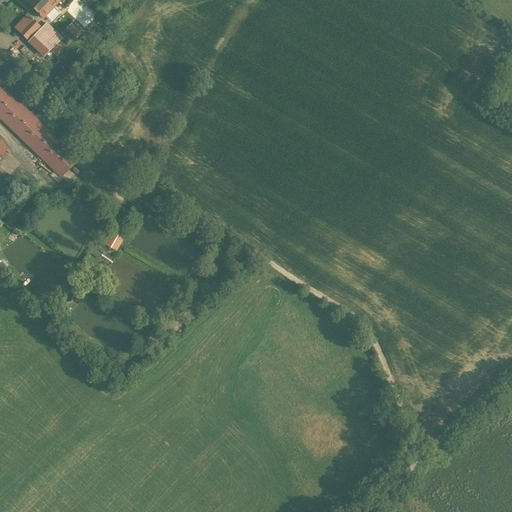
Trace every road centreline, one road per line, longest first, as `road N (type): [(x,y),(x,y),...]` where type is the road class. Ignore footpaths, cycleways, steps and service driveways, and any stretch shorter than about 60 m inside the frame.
road 1 (track): [(421,457),(365,324),(251,256)]
road 2 (track): [(364,511),(511,370)]
